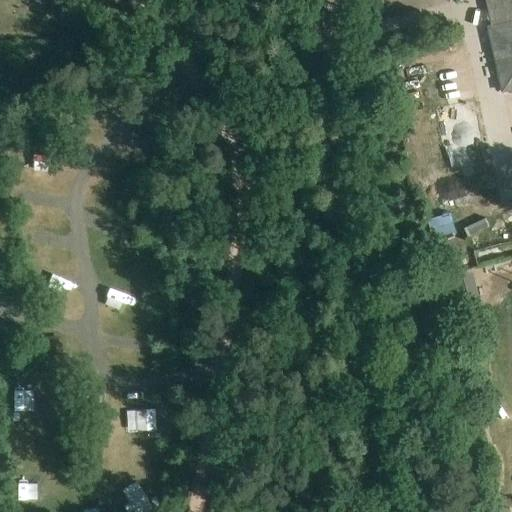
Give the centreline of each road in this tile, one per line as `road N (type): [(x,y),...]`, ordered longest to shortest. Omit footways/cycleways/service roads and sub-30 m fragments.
road 1 (track): [(145,0),(236,163),(238,199),(190,511)]
road 2 (tertiary): [(327,0),(386,511)]
